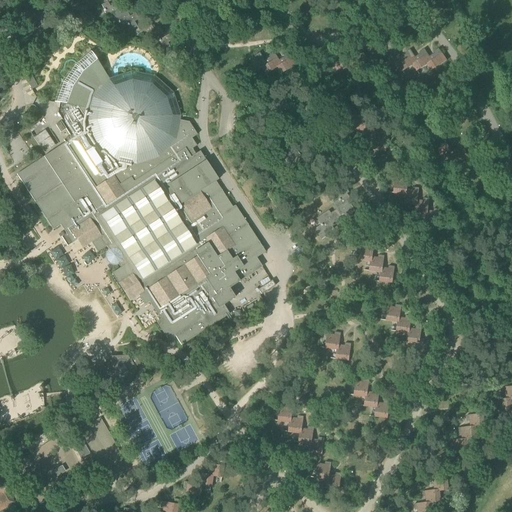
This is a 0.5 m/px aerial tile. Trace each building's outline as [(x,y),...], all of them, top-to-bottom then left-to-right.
[(110,6),(108,3),(107,3),(105,3),(101,5),(104,10),(103,10),(107,16),(112,13),(113,13),(112,13),(118,10),(115,4),(110,6)] [(9,23),(17,18),(22,15),(17,8),(5,16),(9,23)] [(22,15),(17,18),(21,24),(22,24),(30,19),(34,16),(30,9),(26,12),(25,9),(22,11),(24,13),(21,15),(22,15)] [(113,13),(112,13),(119,24),(124,20),(130,17),(130,16),(126,11),(121,14),(118,10),(112,13),(113,13)] [(30,19),(34,26),(34,25),(47,17),(42,11),(34,16),(30,19)] [(124,20),(128,26),(131,30),(137,27),(136,26),(137,25),(135,22),(139,19),(135,13),(130,16),(130,17),(124,20)] [(137,25),(136,26),(137,27),(142,36),(148,33),(154,29),(155,28),(153,25),(152,26),(150,23),(145,27),(142,22),(137,25)] [(154,44),(159,41),(158,41),(160,40),(157,35),(163,32),(159,26),(155,28),(154,29),(148,33),(154,44)] [(160,40),(158,41),(159,41),(165,51),(171,48),(169,46),(168,43),(173,40),(170,34),(160,40)] [(413,65),(417,71),(427,64),(432,61),(429,57),(430,57),(425,49),(420,52),(420,54),(415,57),(418,61),(413,64),(413,65)] [(427,64),(431,71),(447,61),(439,49),(434,52),(435,53),(430,57),(429,57),(432,61),(427,64)] [(156,322),(168,341),(175,336),(181,346),(230,314),(224,305),(235,298),(229,289),(262,267),(256,258),(265,252),(235,206),(233,208),(216,182),(218,180),(200,152),(195,154),(191,157),(187,152),(192,149),(197,146),(192,139),(197,135),(189,122),(179,120),(180,116),(173,93),(155,77),(131,72),(109,79),(90,50),(73,64),(61,82),(54,102),(60,103),(58,114),(62,121),(61,122),(70,136),(64,140),(65,143),(17,174),(35,202),(53,229),(60,225),(61,225),(66,233),(72,243),(77,240),(83,249),(92,243),(98,252),(102,249),(103,249),(107,246),(109,250),(108,250),(108,251),(107,251),(107,252),(106,252),(106,253),(106,254),(105,255),(105,256),(105,257),(105,258),(105,259),(106,259),(106,260),(106,261),(107,262),(107,263),(108,263),(108,264),(109,264),(110,265),(111,265),(112,265),(112,266),(113,266),(114,266),(115,266),(116,266),(116,265),(117,265),(118,265),(119,265),(121,268),(117,271),(112,274),(124,293),(130,302),(139,296),(145,305),(156,322)] [(385,65),(389,72),(399,65),(404,62),(401,58),(396,50),(391,53),(392,55),(387,58),(389,62),(385,65)] [(399,65),(403,71),(413,65),(413,64),(418,61),(415,57),(410,50),(405,53),(406,54),(401,58),(404,62),(399,65)] [(322,66),(326,73),(337,66),(341,63),(338,59),(333,51),(328,55),(329,56),(324,59),(327,63),(322,66)] [(337,66),(340,73),(351,66),(355,63),(352,59),(353,59),(348,51),(343,54),(343,56),(338,59),(341,63),(337,66)] [(355,63),(351,66),(355,73),(370,63),(362,51),(357,54),(358,55),(352,59),(355,63)] [(281,65),(276,68),(280,74),(296,65),(288,52),(283,56),(284,57),(278,60),(281,65)] [(267,65),(264,61),(259,53),(254,56),(255,58),(250,61),(253,65),(248,68),(252,74),(262,68),(267,65)] [(266,74),(276,68),(281,65),(278,60),(274,53),(268,56),(269,57),(264,61),(267,65),(262,68),(266,74)] [(31,76),(25,79),(31,90),(37,87),(31,76)] [(352,129),(364,131),(365,131),(366,126),(367,114),(361,113),(361,116),(354,115),(352,129)] [(60,122),(56,125),(61,133),(65,130),(60,122)] [(363,140),(374,142),(374,141),(375,141),(376,137),(378,124),(372,124),(371,127),(366,126),(365,131),(364,131),(363,140)] [(56,145),(46,129),(34,137),(42,148),(48,144),(51,148),(56,145)] [(374,142),(373,151),(387,152),(388,135),(382,134),(382,137),(376,137),(375,141),(374,142)] [(445,162),(454,156),(452,152),(445,141),(440,145),(442,147),(437,150),(445,162)] [(281,147),(277,150),(280,154),(291,166),(300,157),(296,153),(294,154),(285,143),(281,147)] [(460,163),(469,157),(466,153),(460,143),(454,146),(456,149),(452,152),(454,156),(460,163)] [(469,157),(474,165),(486,157),(483,153),(481,155),(474,144),(469,148),(470,151),(466,153),(469,157)] [(293,169),(289,173),(294,179),(299,175),(293,169)] [(397,194),(405,194),(406,194),(407,190),(409,178),(403,177),(402,180),(395,179),(393,193),(397,194)] [(337,210),(341,216),(344,214),(348,220),(354,216),(352,213),(356,211),(350,203),(352,201),(348,194),(350,193),(346,186),(335,193),(339,200),(333,204),(337,210)] [(404,204),(416,205),(417,205),(418,201),(419,188),(413,188),(413,191),(407,190),(406,194),(405,194),(404,204)] [(415,214),(426,216),(427,216),(428,211),(430,199),(424,198),(423,201),(418,201),(417,205),(416,205),(415,214)] [(434,212),(428,211),(427,216),(426,216),(425,225),(438,227),(440,210),(434,209),(434,212)] [(339,218),(341,216),(337,210),(331,213),(329,211),(317,219),(321,225),(315,229),(322,240),(328,236),(327,234),(334,229),(333,227),(341,221),(339,218)] [(280,236),(293,257),(302,251),(289,230),(280,236)] [(359,260),(371,262),(371,261),(372,257),(373,257),(374,245),(368,244),(368,247),(361,246),(359,260)] [(378,258),(373,257),(372,257),(371,261),(371,262),(369,271),(381,273),(382,272),(382,268),(383,268),(385,256),(379,255),(378,258)] [(380,282),(393,284),(395,267),(389,266),(389,269),(383,268),(382,268),(382,272),(381,273),(380,282)] [(261,295),(275,286),(272,281),(258,290),(261,295)] [(388,307),(386,321),(397,322),(398,321),(399,321),(399,318),(400,318),(402,306),(396,305),(395,308),(388,307)] [(399,321),(398,321),(396,332),(408,333),(408,332),(409,333),(409,329),(410,329),(412,317),(406,316),(405,319),(400,318),(399,318),(399,321)] [(408,333),(406,343),(418,344),(418,343),(419,343),(419,340),(420,340),(422,327),(416,327),(416,330),(410,329),(409,329),(409,333),(408,332),(408,333)] [(327,334),(326,348),(337,350),(338,349),(339,345),(341,333),(335,332),(335,335),(327,334)] [(426,340),(420,340),(419,340),(419,343),(418,343),(418,344),(417,353),(430,355),(432,338),(426,337),(426,340)] [(338,349),(337,350),(336,359),(349,361),(351,344),(345,343),(345,346),(339,345),(338,349)] [(128,356),(111,357),(97,384),(99,389),(103,386),(107,392),(119,391),(119,385),(129,384),(137,370),(137,369),(135,367),(140,364),(135,355),(130,359),(128,356)] [(354,395),(366,397),(366,396),(367,392),(368,392),(369,380),(363,379),(363,382),(356,382),(354,395)] [(511,386),(502,388),(503,394),(506,393),(506,399),(511,399),(511,400),(511,399),(511,386)] [(366,397),(364,406),(376,408),(376,407),(377,407),(377,403),(378,403),(380,391),(374,390),(373,393),(368,392),(367,392),(366,396),(366,397)] [(506,399),(494,400),(495,406),(498,406),(498,413),(511,411),(511,407),(511,400),(511,399),(506,399)] [(376,408),(375,417),(388,419),(390,402),(384,401),(384,404),(378,403),(377,403),(377,407),(376,407),(376,408)] [(278,421),(290,422),(290,421),(291,422),(291,418),(292,418),(293,406),(288,405),(287,408),(280,407),(278,421)] [(475,427),(475,428),(485,427),(484,414),(467,416),(467,422),(470,421),(471,427),(475,427)] [(289,432),(300,433),(300,432),(301,433),(301,429),(302,429),(304,416),(298,416),(297,419),(292,418),(291,422),(290,421),(289,432)] [(299,442),(299,443),(310,444),(310,443),(311,443),(312,439),(313,439),(314,427),(308,426),(308,429),(302,429),(301,429),(301,433),(300,432),(300,433),(299,442)] [(471,427),(459,428),(459,434),(462,434),(463,439),(463,440),(467,439),(467,440),(468,440),(477,439),(476,428),(475,428),(475,427),(471,427)] [(310,443),(310,444),(309,453),(322,455),(324,438),(319,437),(318,440),(313,439),(312,439),(311,443),(310,443)] [(463,439),(450,441),(451,447),(454,446),(455,454),(469,452),(468,440),(467,440),(467,439),(463,440),(463,439)] [(206,464),(206,468),(209,469),(208,474),(208,475),(212,476),(222,478),(224,462),(220,461),(219,466),(206,464)] [(316,477),(316,478),(328,479),(329,479),(329,475),(330,475),(331,463),(325,462),(325,465),(318,464),(316,477)] [(118,488),(121,492),(137,483),(134,478),(132,479),(128,472),(116,479),(120,487),(118,488)] [(208,475),(208,474),(196,472),(195,478),(198,479),(197,484),(201,485),(201,486),(210,487),(212,476),(208,475)] [(0,510),(14,502),(11,496),(19,491),(9,473),(0,478),(0,510)] [(329,479),(328,479),(327,489),(340,490),(342,474),(336,473),(335,476),(330,475),(329,475),(329,479)] [(448,477),(431,479),(431,485),(434,484),(435,490),(439,490),(439,491),(440,491),(449,490),(448,477)] [(184,482),(183,488),(186,489),(185,494),(199,497),(201,486),(201,485),(197,484),(184,482)] [(435,490),(423,491),(423,497),(426,497),(427,503),(431,502),(431,504),(432,503),(441,502),(440,491),(439,491),(439,490),(435,490)] [(163,509),(162,511),(176,511),(179,500),(175,499),(174,504),(161,502),(160,508),(163,509)] [(427,503),(415,504),(415,510),(418,510),(418,511),(432,511),(432,503),(431,504),(431,502),(427,503)]
